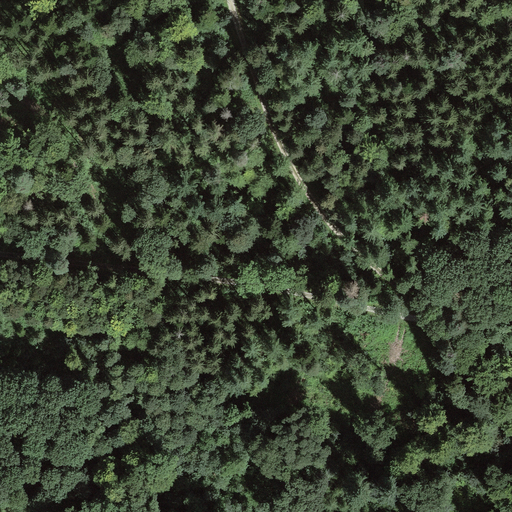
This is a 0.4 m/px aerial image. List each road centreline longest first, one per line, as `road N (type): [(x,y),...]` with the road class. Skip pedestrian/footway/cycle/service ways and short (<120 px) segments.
road 1 (track): [(0,253),(237,280),(511,342)]
road 2 (track): [(462,330),(347,245),(306,193),(269,123),(227,0)]
